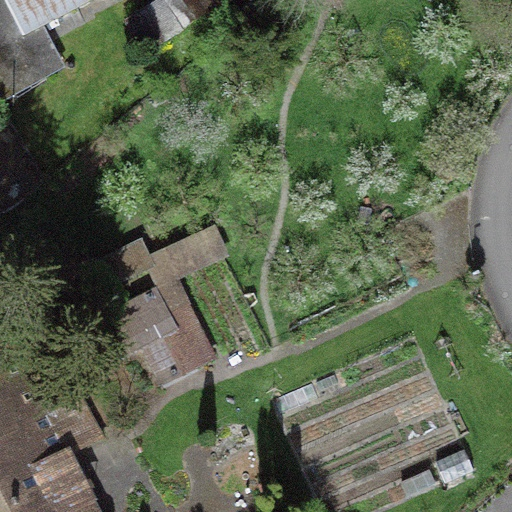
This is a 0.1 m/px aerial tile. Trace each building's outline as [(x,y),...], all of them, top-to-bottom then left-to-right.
[(0,0),(0,101),(1,104),(58,69),(34,29),(90,0),(0,0)] [(199,17),(188,0),(169,0),(165,3),(181,28),(199,17)] [(137,247),(96,267),(107,290),(148,270),(137,247)] [(160,388),(204,365),(180,317),(165,325),(150,296),(100,323),(117,355),(137,344),(160,388)] [(6,350),(0,352),(0,511),(79,511),(54,464),(97,442),(77,404),(43,422),(6,350)]
